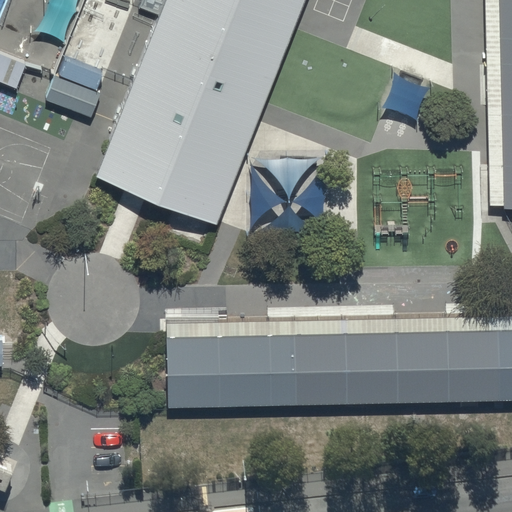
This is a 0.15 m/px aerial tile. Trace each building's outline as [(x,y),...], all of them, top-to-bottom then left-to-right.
[(160,0),(95,166),(212,212),(294,0),(160,0)] [(511,0),(495,0),(503,197),(511,196),(511,0)] [(0,72),(16,79),(24,58),(0,48),(0,72)] [(98,87),(55,70),(46,93),(89,110),(98,87)] [(0,321),(12,321),(11,267),(0,267),(0,321)] [(178,376),(507,371),(506,319),(227,324),(226,313),(177,314),(178,376)]
